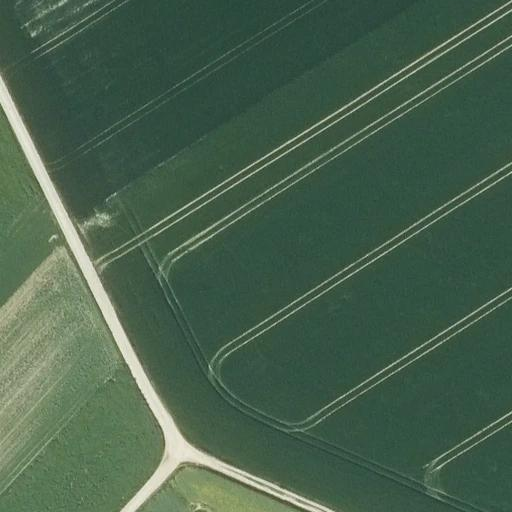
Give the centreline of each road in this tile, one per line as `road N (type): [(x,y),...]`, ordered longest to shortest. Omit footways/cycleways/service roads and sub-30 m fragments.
road 1 (track): [(181,450),(0,89)]
road 2 (track): [(321,511),(181,450)]
